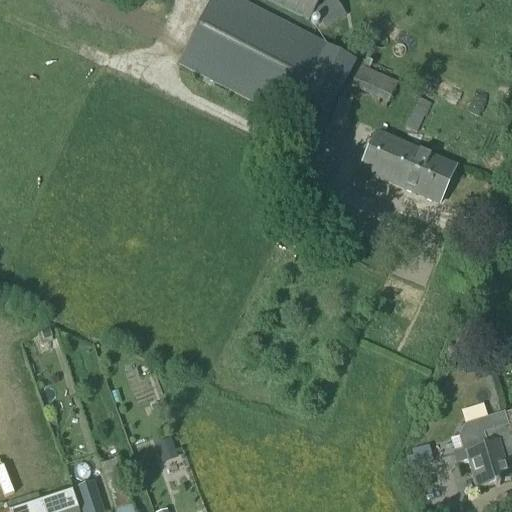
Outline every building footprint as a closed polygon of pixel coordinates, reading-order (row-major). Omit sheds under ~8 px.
[(236,0),(211,0),(195,30),(177,67),(286,123),(287,121),(318,137),(356,64),(327,50),(328,47),(236,0)] [(332,0),(331,0),(314,11),(319,0),(262,0),(308,23),(313,14),(326,32),(345,18),(332,0)] [(388,106),(398,85),(360,68),(350,90),(388,106)] [(419,101),(406,131),(419,136),(432,106),(419,101)] [(439,210),(439,208),(457,169),(376,133),(357,174),(439,210)] [(372,242),(373,241),(386,210),(327,184),(313,216),(372,242)] [(489,330),(485,319),(475,322),(480,334),(489,330)] [(460,345),(478,339),(474,327),(456,333),(460,345)] [(161,417),(156,406),(149,408),(153,420),(161,417)] [(509,482),(502,456),(511,453),(511,445),(503,416),(504,416),(504,415),(464,427),(457,439),(462,455),(467,453),(478,492),(509,482)] [(170,441),(154,447),(162,466),(177,460),(170,441)] [(413,459),(406,461),(410,474),(417,472),(415,467),(432,462),(428,447),(411,452),(413,459)] [(117,461),(99,467),(114,511),(133,511),(132,506),(130,507),(122,482),(123,482),(117,461)] [(93,485),(73,492),(74,497),(79,511),(102,511),(95,492),(95,490),(93,485)] [(39,501),(42,511),(76,511),(70,491),(39,501)] [(7,511),(42,511),(39,501),(7,511)]
